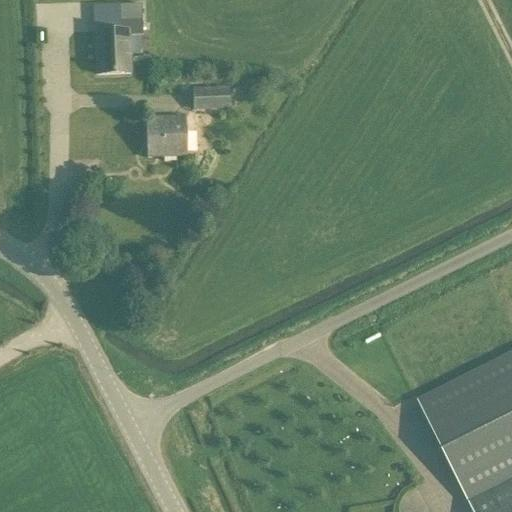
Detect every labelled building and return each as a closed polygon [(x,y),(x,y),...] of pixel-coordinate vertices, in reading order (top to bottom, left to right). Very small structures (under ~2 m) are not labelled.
[(140,6),(115,7),(116,21),(140,20),(140,6)] [(116,21),(116,30),(95,31),(96,75),(129,73),(127,38),(141,38),(140,20),(116,21)] [(227,89),(192,90),(193,110),(228,109),(227,89)] [(145,119),(146,157),(186,156),(185,118),(145,119)] [(511,511),(511,353),(418,401),(468,502),(473,511),(511,511)]
